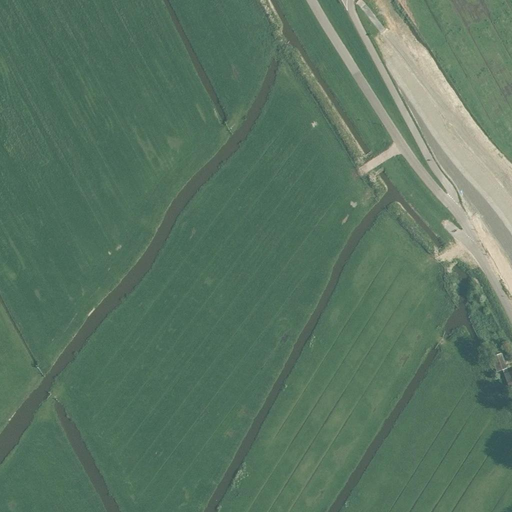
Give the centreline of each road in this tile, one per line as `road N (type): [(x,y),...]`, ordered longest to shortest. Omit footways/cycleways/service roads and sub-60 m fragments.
road 1 (tertiary): [(315,0),(416,160),(452,200)]
road 2 (unclassified): [(452,200),(348,0)]
